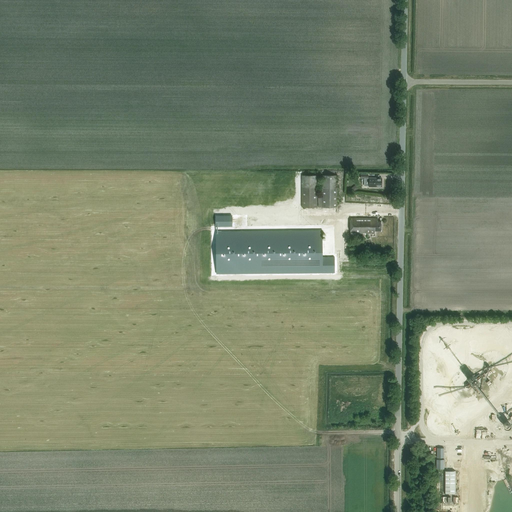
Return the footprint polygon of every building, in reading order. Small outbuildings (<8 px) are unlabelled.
[(301,176),(301,188),(301,208),(318,208),(318,176),(301,176)] [(318,207),(337,207),(337,176),(322,176),(322,195),(318,195),(318,207)] [(382,187),(382,178),(369,178),(369,187),(382,187)] [(232,202),(232,212),(252,213),(252,202),(232,202)] [(338,214),(231,214),(231,254),(337,255),(350,255),(350,244),(337,244),(338,214)] [(381,231),(381,222),(378,222),(378,218),(350,218),(350,236),(365,236),(365,234),(369,234),(369,233),(375,233),(375,231),(381,231)] [(454,493),(455,471),(445,471),(445,493),(454,493)]
